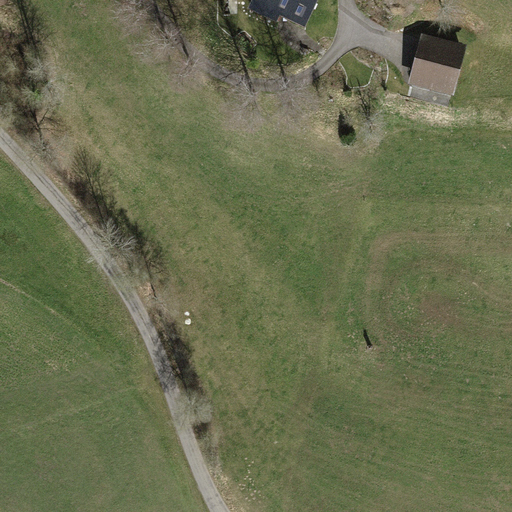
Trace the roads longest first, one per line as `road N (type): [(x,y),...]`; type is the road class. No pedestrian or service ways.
road 1 (unclassified): [(220,511),(127,285),(0,122)]
road 2 (track): [(141,0),(214,70),(270,88),(344,46),(348,0)]
